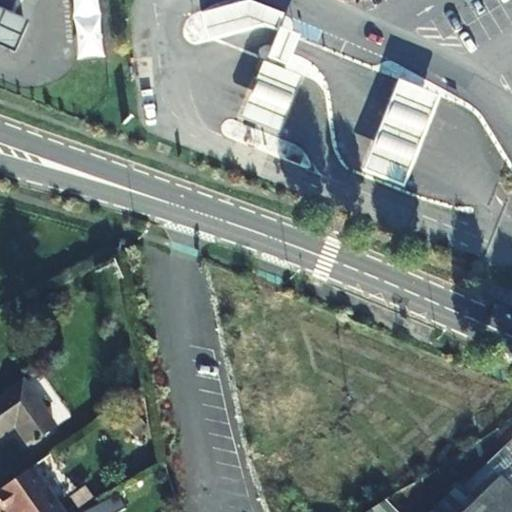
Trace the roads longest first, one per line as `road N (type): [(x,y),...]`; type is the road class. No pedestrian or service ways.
road 1 (residential): [(511,338),(159,199)]
road 2 (residential): [(159,199),(0,130)]
road 3 (residential): [(0,162),(159,199)]
